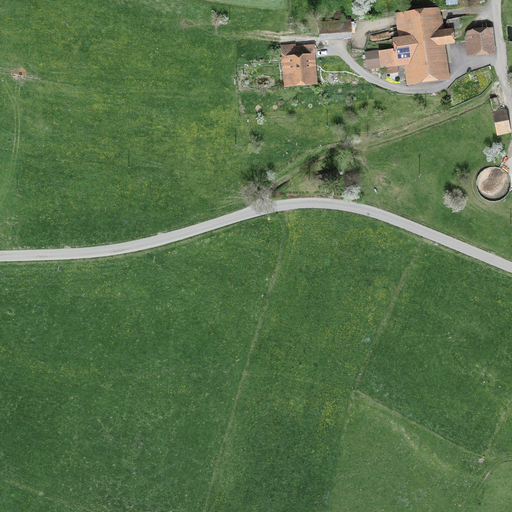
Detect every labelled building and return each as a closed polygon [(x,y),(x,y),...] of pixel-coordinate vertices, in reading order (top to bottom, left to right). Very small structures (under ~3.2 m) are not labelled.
[(435,15),(434,8),(406,12),(407,18),(408,24),(401,25),(403,39),(399,39),(400,49),(380,50),(382,66),(405,63),(408,84),(410,84),(409,81),(419,80),(420,84),(444,81),(435,15)] [(448,20),(449,32),(459,28),(457,18),(448,20)] [(320,36),(350,33),(349,20),(319,22),(320,36)] [(470,54),(494,51),(492,29),(468,32),(470,54)] [(281,47),(285,84),(312,81),(309,50),(295,51),(295,46),(281,47)] [(490,100),(494,113),(509,109),(505,96),(490,100)] [(494,114),(497,133),(508,132),(504,110),(494,114)] [(497,169),(490,169),(483,172),(479,178),(477,185),(478,192),(482,198),(488,202),(496,203),(502,201),(508,196),(511,190),(511,183),(509,176),(504,171),(497,169)]
